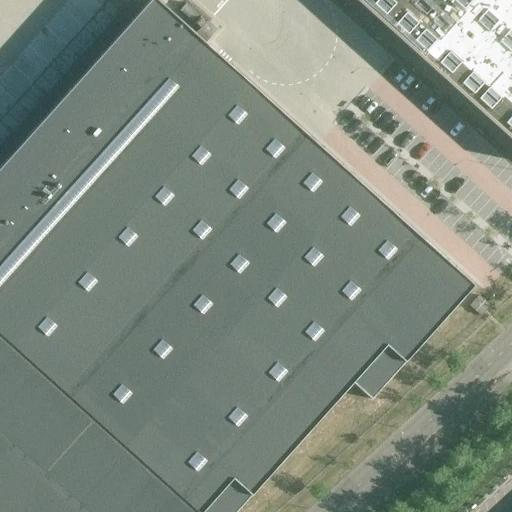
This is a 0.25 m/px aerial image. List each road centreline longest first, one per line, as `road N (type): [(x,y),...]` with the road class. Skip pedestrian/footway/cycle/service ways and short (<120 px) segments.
road 1 (unknown): [(232,0),(257,58),(475,258)]
road 2 (unclassified): [(338,511),(511,345)]
